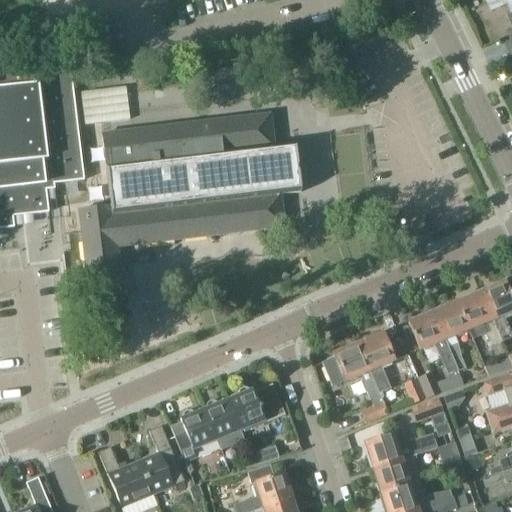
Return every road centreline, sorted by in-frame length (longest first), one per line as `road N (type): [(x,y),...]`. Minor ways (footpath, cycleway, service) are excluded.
road 1 (residential): [(272,327),(511,232)]
road 2 (residential): [(51,428),(272,327)]
road 3 (residential): [(511,179),(423,0)]
road 4 (residential): [(339,511),(272,327)]
